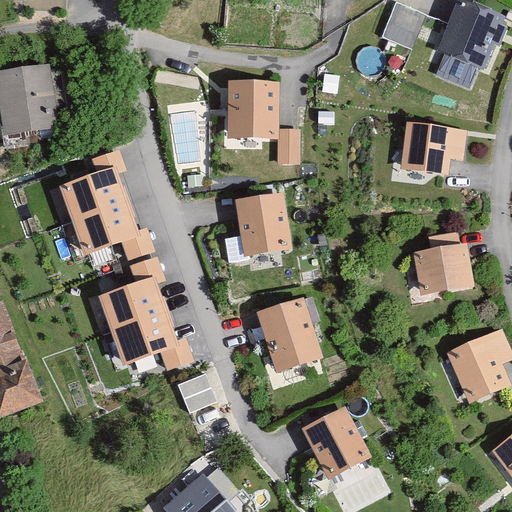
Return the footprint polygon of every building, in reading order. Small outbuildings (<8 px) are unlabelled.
[(415,46),(424,10),(394,3),(386,39),(415,46)] [(509,22),(464,4),(441,56),(447,59),(477,71),(487,75),(509,22)] [(477,71),(447,59),(441,74),(471,86),(477,71)] [(49,66),(0,75),(0,96),(8,140),(60,130),(49,66)] [(275,86),(233,85),(233,135),(274,136),(275,86)] [(468,132),(408,125),(403,174),(450,179),(452,160),(465,161),(468,132)] [(92,161),(98,177),(116,171),(118,177),(129,173),(121,151),(92,161)] [(98,177),(63,190),(89,260),(125,247),(141,241),(138,233),(118,177),(116,171),(98,177)] [(286,194),(238,203),(244,238),(226,241),(230,264),(297,253),(286,194)] [(150,229),(138,233),(141,241),(125,247),(130,262),(157,253),(150,229)] [(430,234),(431,246),(462,243),(461,232),(430,234)] [(470,246),(417,255),(424,299),(477,290),(470,246)] [(133,268),(139,287),(156,281),(159,285),(168,282),(160,259),(133,268)] [(139,287),(101,302),(128,370),(162,357),(182,349),(179,342),(156,281),(139,287)] [(304,303),(259,318),(278,376),(324,361),(304,303)] [(4,305),(0,306),(0,424),(45,407),(4,305)] [(511,349),(504,330),(448,354),(471,407),(511,389),(511,382),(504,364),(511,360),(511,349)] [(187,339),(179,342),(182,349),(162,357),(169,373),(196,363),(187,339)] [(216,402),(205,374),(178,385),(190,413),(216,402)] [(348,409),(303,432),(330,483),(374,460),(348,409)] [(511,441),(495,454),(511,475),(511,441)] [(234,511),(202,475),(164,509),(167,511),(234,511)]
